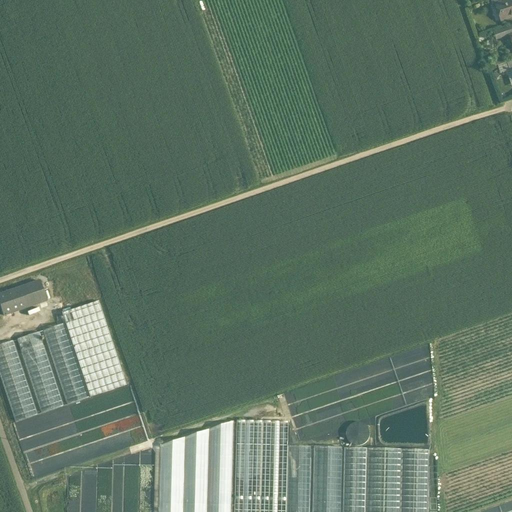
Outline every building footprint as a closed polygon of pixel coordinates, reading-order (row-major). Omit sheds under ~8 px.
[(505,0),(491,0),(493,8),(496,7),(496,6),(506,3),(505,0)] [(511,0),(506,3),(496,6),(496,7),(498,13),(500,14),(502,20),(511,16),(511,0)] [(511,26),(495,33),(496,39),(509,35),(511,34),(511,26)] [(40,282),(0,295),(0,308),(3,316),(46,301),(40,282)] [(98,302),(61,314),(65,324),(64,324),(89,398),(126,386),(98,302)] [(89,398),(64,324),(42,331),(67,406),(89,398)] [(40,338),(38,333),(16,340),(41,414),(63,407),(41,341),(43,340),(42,337),(40,338)] [(12,341),(0,345),(0,377),(15,423),(37,416),(12,341)] [(288,422),(243,421),(237,421),(234,511),(286,511),(288,446),(288,422)] [(231,511),(234,422),(161,446),(159,511),(231,511)] [(309,511),(311,447),(288,446),(286,511),(309,511)] [(340,511),(342,448),(314,447),(312,511),(340,511)] [(365,511),(367,449),(344,448),(342,511),(365,511)] [(400,511),(402,450),(367,448),(367,449),(365,511),(400,511)] [(427,511),(429,450),(402,450),(400,511),(427,511)]
